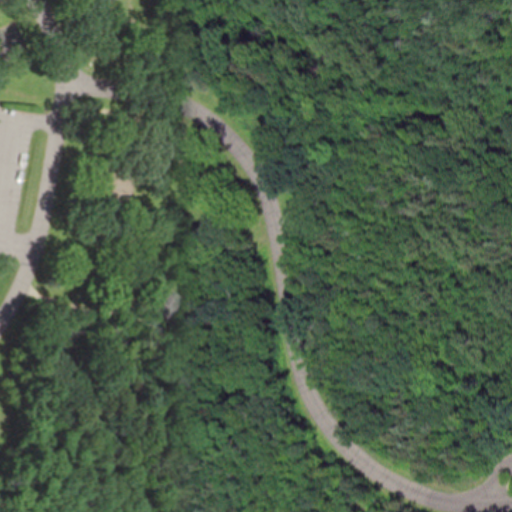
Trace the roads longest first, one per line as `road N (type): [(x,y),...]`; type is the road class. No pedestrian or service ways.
road 1 (residential): [(65,80),(160,96),(209,114),(253,162),(277,226),(305,397),(378,475),(459,504)]
road 2 (residential): [(65,80),(25,287),(0,323)]
